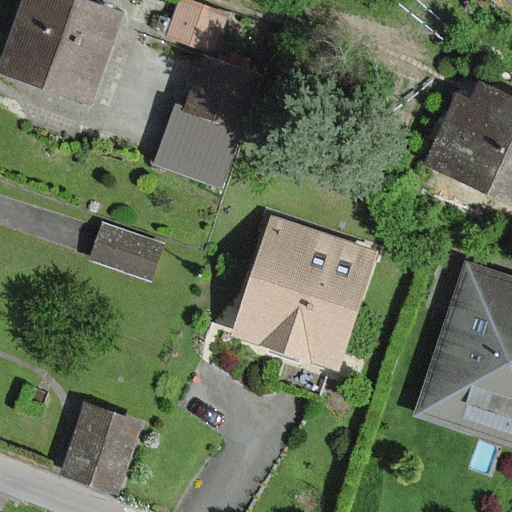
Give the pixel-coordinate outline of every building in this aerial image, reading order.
[(95,0),(28,0),(4,69),(94,100),(125,10),(95,0)] [(213,10),(185,0),(181,0),(168,37),(199,48),(213,10)] [(161,161),(224,182),(261,74),(205,55),(187,109),(179,107),(161,161)] [(460,95),(429,167),(511,202),(511,97),(480,84),(473,101),(460,95)] [(275,220),(239,335),(342,367),(378,251),(275,220)] [(170,244),(110,225),(99,261),(158,280),(170,244)] [(511,277),(468,264),(420,414),(511,443),(511,277)] [(70,476),(127,494),(150,425),(92,406),(70,476)]
